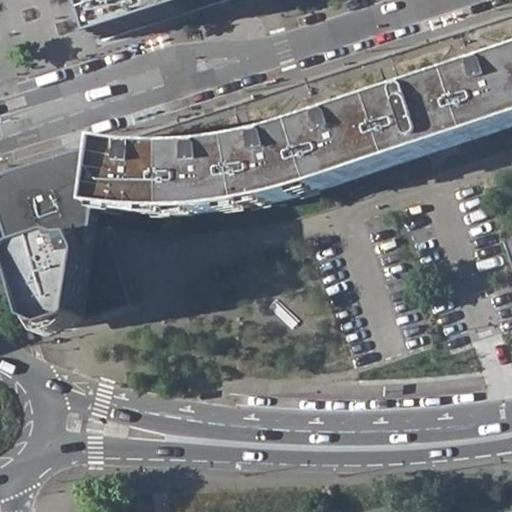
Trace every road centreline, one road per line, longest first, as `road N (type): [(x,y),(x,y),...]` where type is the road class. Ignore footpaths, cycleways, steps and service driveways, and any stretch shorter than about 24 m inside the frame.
road 1 (primary): [(511,419),(385,432),(233,426),(66,394),(35,377)]
road 2 (primary): [(39,462),(73,449),(122,447),(370,458),(511,444)]
road 3 (residential): [(0,129),(445,0)]
